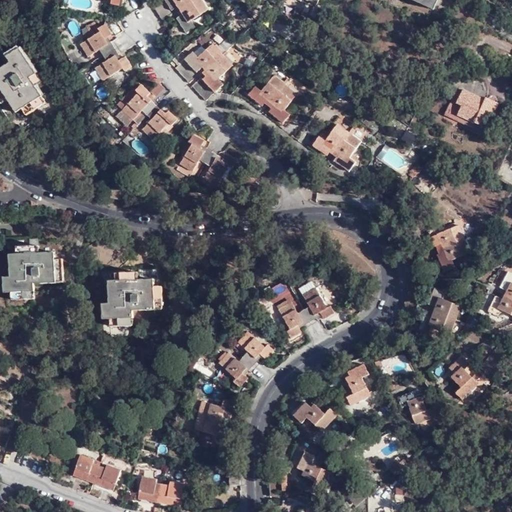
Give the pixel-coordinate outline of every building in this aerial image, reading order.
[(209,6),(205,0),(162,0),(155,4),(162,16),(174,10),(172,6),(176,4),(181,13),(178,15),(187,30),(196,25),(193,17),(209,6)] [(416,0),(434,9),(437,0),(416,0)] [(102,28),(100,24),(96,18),(88,23),(94,33),(102,28)] [(76,21),(69,24),(74,34),(81,31),(76,21)] [(94,33),(82,41),(89,53),(100,47),(108,58),(97,64),(104,77),(124,65),(126,68),(132,64),(126,52),(122,54),(110,33),(112,30),(106,21),(100,24),(102,28),(94,33)] [(193,49),(176,64),(190,80),(199,70),(197,68),(199,66),(207,73),(203,76),(201,75),(193,82),(206,98),(223,81),(219,75),(233,61),(214,41),(198,54),(193,49)] [(42,78),(21,45),(7,53),(11,60),(0,66),(0,96),(2,100),(8,97),(16,109),(23,106),(27,112),(46,100),(36,82),(42,78)] [(299,90),(276,72),(263,88),(257,83),(250,92),(263,103),(265,100),(272,105),(270,108),(285,120),(292,111),(287,107),(299,90)] [(159,80),(152,87),(157,91),(164,84),(159,80)] [(139,89),(123,106),(134,117),(143,107),(152,116),(143,125),(154,136),(171,119),(174,121),(179,116),(169,107),(167,109),(148,91),(151,89),(142,82),(137,87),(139,89)] [(162,101),(169,89),(165,87),(158,98),(162,101)] [(457,91),(447,112),(490,133),(504,104),(488,97),(487,99),(464,88),(461,93),(457,91)] [(354,150),(363,139),(339,121),(329,134),(326,139),(320,135),(315,143),(329,152),(330,150),(334,152),(338,156),(337,158),(350,168),(356,160),(350,156),(354,150)] [(205,137),(195,130),(191,138),(194,140),(182,160),(194,168),(202,157),(212,163),(205,175),(218,184),(224,175),(231,163),(233,165),(237,157),(227,151),(225,154),(204,140),(205,137)] [(324,130),(320,135),(326,139),(329,134),(324,130)] [(413,146),(418,137),(407,131),(402,139),(413,146)] [(350,156),(356,160),(360,154),(354,150),(350,156)] [(233,165),(231,163),(224,175),(229,178),(235,168),(232,166),(233,165)] [(418,169),(414,164),(407,170),(407,173),(410,177),(418,169)] [(125,185),(117,183),(114,193),(122,195),(125,185)] [(48,205),(37,199),(32,200),(32,208),(48,208),(48,205)] [(452,256),(471,247),(460,221),(440,228),(438,223),(428,227),(435,242),(439,241),(442,250),(439,252),(446,268),(455,263),(452,256)] [(18,250),(11,251),(11,273),(5,273),(5,289),(12,289),(12,297),(36,297),(36,281),(65,279),(65,273),(64,256),(57,256),(57,248),(41,249),(40,242),(18,244),(18,250)] [(405,251),(415,274),(427,275),(414,245),(405,251)] [(496,291),(487,308),(496,313),(500,306),(511,312),(511,268),(509,267),(500,283),(506,286),(502,294),(496,291)] [(117,277),(110,277),(110,301),(104,300),(104,316),(111,316),(111,322),(134,322),(134,307),(164,306),(163,283),(156,284),(155,276),(143,276),(138,276),(138,269),(117,270),(117,277)] [(299,286),(303,292),(316,284),(313,278),(299,286)] [(414,279),(401,311),(412,314),(426,279),(414,279)] [(316,284),(303,292),(310,304),(299,310),(293,299),(279,306),(291,326),(288,327),(293,335),(303,329),(301,324),(322,312),(325,316),(337,310),(332,303),(328,304),(316,284)] [(426,310),(419,327),(429,331),(432,324),(450,331),(461,303),(443,295),(445,289),(435,284),(429,301),(435,304),(432,311),(426,310)] [(263,299),(256,302),(261,312),(268,309),(263,299)] [(477,307),(469,304),(464,319),(471,322),(477,307)] [(473,324),(465,320),(461,326),(467,330),(473,324)] [(396,340),(387,328),(382,332),(383,334),(377,337),(379,341),(386,338),(390,344),(396,340)] [(268,344),(251,329),(240,340),(249,349),(240,357),(231,349),(221,359),(224,362),(238,376),(235,379),(241,383),(249,375),(247,372),(265,354),(267,357),(276,347),(271,342),(268,344)] [(469,360),(462,352),(448,365),(453,370),(451,373),(462,384),(455,390),(462,396),(478,380),(476,378),(472,374),(464,365),(469,360)] [(393,370),(408,367),(405,355),(390,359),(393,370)] [(352,402),(373,392),(364,373),(369,371),(365,361),(349,369),(352,375),(347,377),(354,391),(348,393),(352,402)] [(221,365),(235,379),(238,376),(224,362),(221,365)] [(323,364),(317,368),(325,378),(331,374),(323,364)] [(315,369),(309,373),(317,384),(322,380),(315,369)] [(477,369),(472,374),(476,378),(481,373),(477,369)] [(434,414),(438,413),(434,403),(427,405),(422,393),(418,394),(415,387),(397,393),(401,403),(408,401),(415,421),(434,414)] [(203,398),(195,426),(215,432),(214,440),(223,442),(228,425),(222,424),(225,414),(231,416),(235,398),(225,397),(223,404),(203,398)] [(307,400),(295,411),(303,419),(308,413),(322,428),(338,411),(331,404),(326,409),(316,400),(312,404),(307,400)] [(441,411),(438,413),(434,414),(437,421),(444,419),(441,411)] [(307,426),(303,431),(311,438),(315,433),(307,426)] [(268,449),(269,457),(281,456),(281,447),(268,449)] [(317,454),(307,448),(298,463),(305,467),(303,471),(316,478),(313,484),(320,488),(331,468),(313,459),(317,454)] [(83,451),(75,474),(115,489),(123,467),(109,462),(108,466),(102,464),(95,461),(96,457),(83,451)] [(389,460),(392,463),(399,457),(397,454),(389,460)] [(404,454),(400,458),(404,463),(408,460),(404,454)] [(389,466),(393,472),(400,466),(404,463),(400,458),(399,457),(392,463),(389,466)] [(229,478),(238,477),(238,464),(228,465),(229,478)] [(281,467),(270,467),(271,488),(283,487),(281,467)] [(144,474),(140,496),(182,505),(186,482),(171,480),(171,484),(158,481),(158,477),(144,474)] [(387,505),(407,501),(403,481),(383,485),(387,505)] [(283,490),(272,491),(272,500),(283,499),(283,490)] [(299,511),(294,509),(292,511),(327,511),(328,511),(308,502),(305,509),(302,507),(299,511)]
